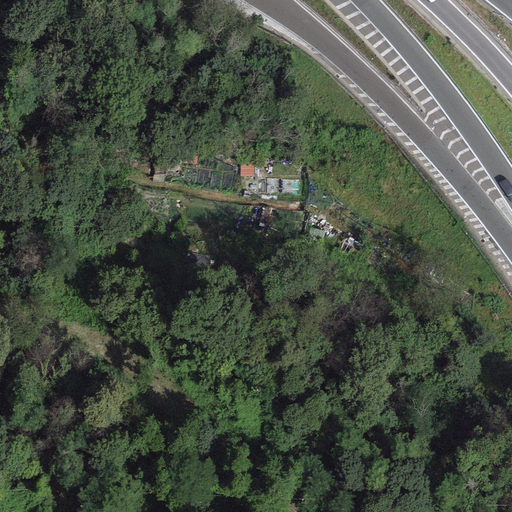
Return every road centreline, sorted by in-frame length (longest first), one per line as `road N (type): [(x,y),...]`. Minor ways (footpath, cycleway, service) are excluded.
road 1 (primary): [(511,205),(0,205)]
road 2 (motorway): [(273,0),(366,82),(511,244)]
road 3 (motorway): [(359,0),(446,101),(511,202)]
